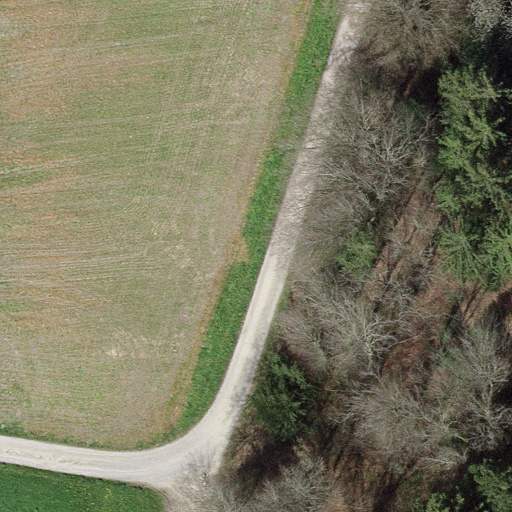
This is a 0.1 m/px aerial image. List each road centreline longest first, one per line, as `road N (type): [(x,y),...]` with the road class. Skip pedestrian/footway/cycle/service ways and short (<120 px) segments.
road 1 (track): [(189,511),(355,0)]
road 2 (track): [(0,458),(195,488)]
